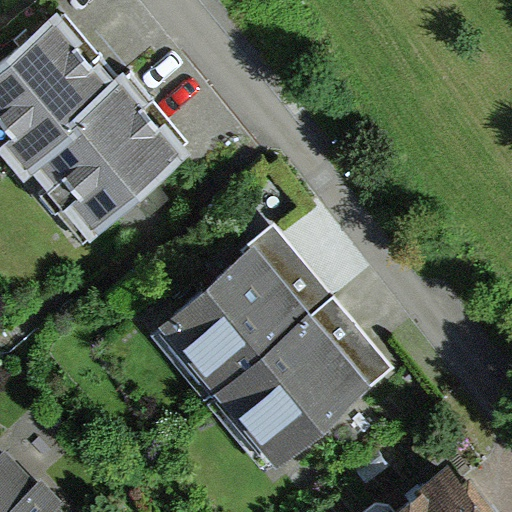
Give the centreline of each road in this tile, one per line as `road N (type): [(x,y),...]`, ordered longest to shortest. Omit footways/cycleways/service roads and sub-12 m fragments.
road 1 (residential): [(146,0),(511,453)]
road 2 (motorway): [(391,0),(511,145)]
